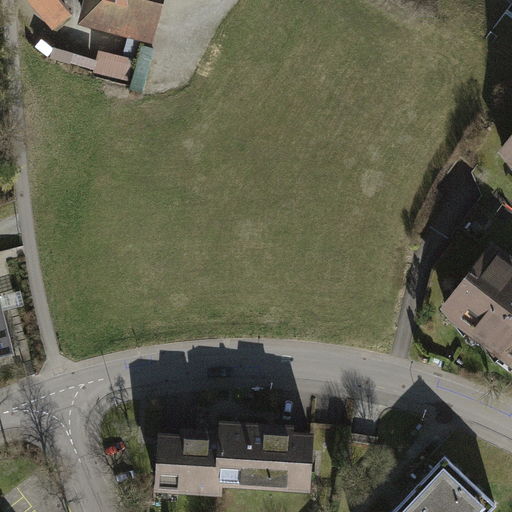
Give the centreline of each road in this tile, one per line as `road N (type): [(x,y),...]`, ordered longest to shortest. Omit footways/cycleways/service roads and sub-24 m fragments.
road 1 (residential): [(49,396),(174,367),(290,369),(392,384),(511,432)]
road 2 (residential): [(101,511),(49,396)]
